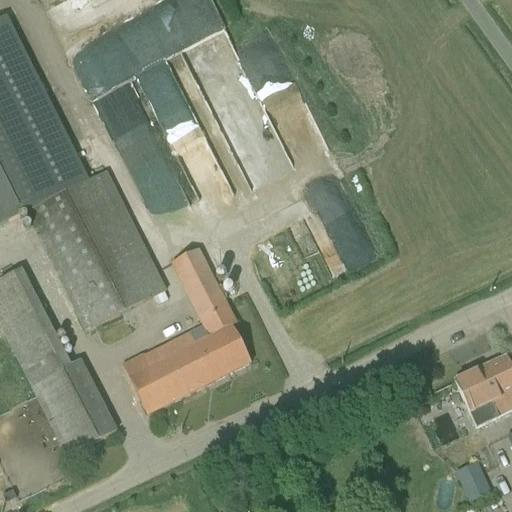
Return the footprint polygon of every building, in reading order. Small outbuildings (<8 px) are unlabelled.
[(187,0),(173,15),(188,29),(202,15),(187,0)] [(0,241),(39,225),(89,341),(173,305),(119,179),(92,191),(24,29),(0,38),(0,241)] [(156,95),(200,221),(237,207),(216,147),(225,144),(200,74),(180,81),(182,86),(156,95)] [(352,192),(325,201),(352,279),(380,270),(352,192)] [(331,262),(336,285),(349,282),(344,259),(331,262)] [(0,305),(70,467),(126,443),(92,366),(76,373),(35,276),(0,291),(0,305)] [(139,417),(244,369),(223,322),(117,370),(139,417)] [(496,424),(511,416),(511,382),(501,361),(472,376),(496,424)]
